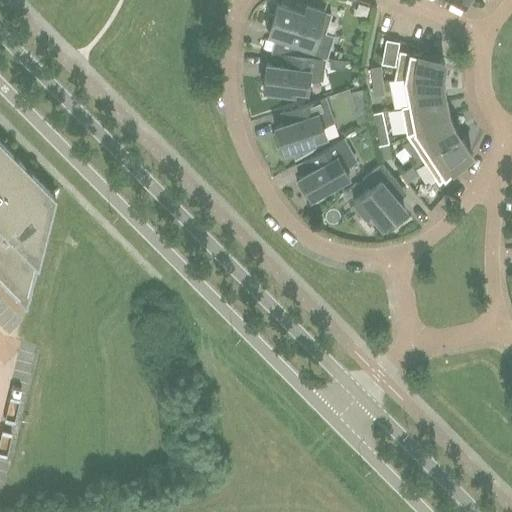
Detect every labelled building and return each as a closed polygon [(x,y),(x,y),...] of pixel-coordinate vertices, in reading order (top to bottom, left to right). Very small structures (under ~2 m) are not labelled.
[(269,28),(268,32),(291,40),(287,53),(293,54),(324,58),(327,58),(334,35),(318,30),(324,11),(306,5),(304,12),(277,4),(273,14),(270,13),(265,27),(269,28)] [(443,58),(399,50),(393,80),(441,79),(443,58)] [(293,54),(287,53),(279,52),(277,64),(266,63),(263,89),(279,91),(279,95),(291,96),(291,92),(294,92),(294,88),(307,90),(308,78),(321,79),(324,58),(293,54)] [(380,66),(370,67),(371,81),(381,79),(380,66)] [(372,95),(382,94),(381,79),(371,81),(372,95)] [(443,99),(440,86),(441,79),(393,80),(403,82),(408,105),(401,106),(401,107),(443,99)] [(324,97),(297,106),(280,112),(283,123),(274,126),(276,130),(272,134),(276,145),(281,146),(282,150),(313,140),(312,137),(325,133),(322,125),(332,121),(324,97)] [(448,118),(445,112),(443,99),(401,107),(406,135),(448,118)] [(371,112),(378,145),(387,143),(388,143),(381,110),(371,112)] [(406,135),(422,159),(458,136),(451,125),(448,118),(406,135)] [(470,152),(465,146),(458,136),(422,159),(438,184),(470,152)] [(342,137),(317,151),(302,160),(308,170),(298,176),(300,179),(296,181),(304,195),(308,193),(310,197),(324,189),(326,192),(347,180),(345,177),(348,175),(344,167),(355,160),(342,137)] [(0,142),(0,283),(26,310),(55,197),(25,167),(17,159),(0,142)] [(391,157),(387,143),(378,145),(381,159),(391,157)] [(383,226),(390,220),(392,222),(396,222),(402,217),(403,213),(401,211),(404,208),(387,188),(396,180),(381,162),(361,178),(369,187),(353,201),(365,214),(370,211),(383,226)] [(412,166),(401,173),(406,182),(418,174),(412,166)]
